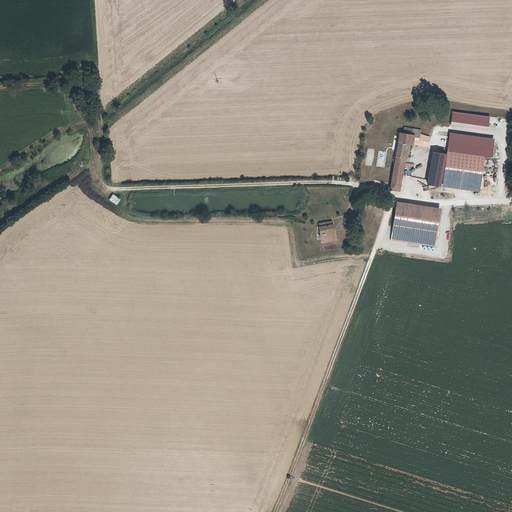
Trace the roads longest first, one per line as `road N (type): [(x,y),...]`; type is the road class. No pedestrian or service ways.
road 1 (track): [(393,193),(277,511)]
road 2 (track): [(110,190),(337,181),(408,196)]
